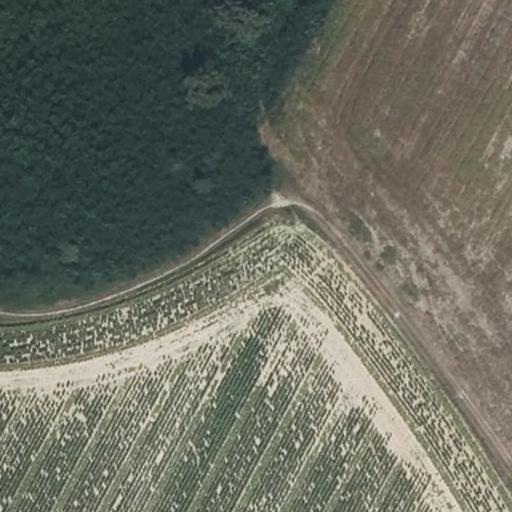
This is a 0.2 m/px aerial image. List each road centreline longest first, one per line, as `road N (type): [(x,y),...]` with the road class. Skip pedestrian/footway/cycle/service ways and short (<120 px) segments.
road 1 (track): [(511,491),(291,174)]
road 2 (track): [(0,320),(67,311),(190,274),(266,221),(291,174)]
